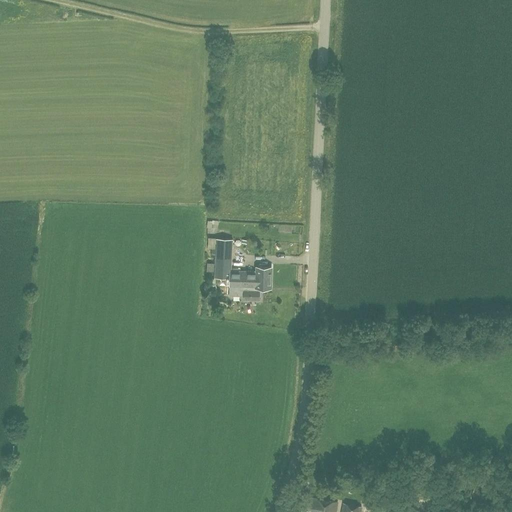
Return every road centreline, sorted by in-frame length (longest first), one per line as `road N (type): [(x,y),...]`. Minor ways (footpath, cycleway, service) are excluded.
road 1 (unclassified): [(280,511),(305,384),(326,0)]
road 2 (track): [(325,26),(190,31),(53,0)]
